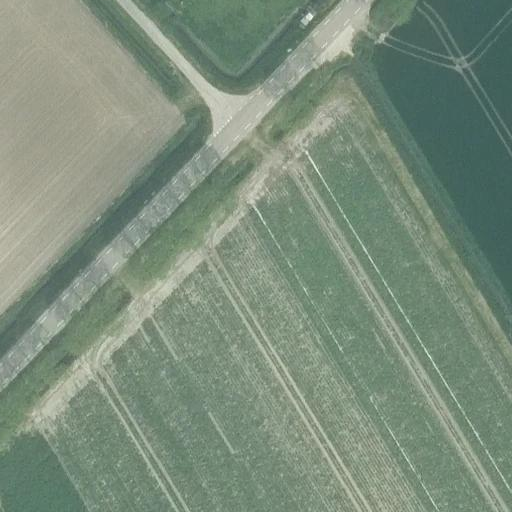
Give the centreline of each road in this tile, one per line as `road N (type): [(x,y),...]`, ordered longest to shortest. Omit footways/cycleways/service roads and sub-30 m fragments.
road 1 (tertiary): [(0,375),(237,125)]
road 2 (tertiary): [(237,125),(359,0)]
road 3 (unclassified): [(237,125),(123,0)]
